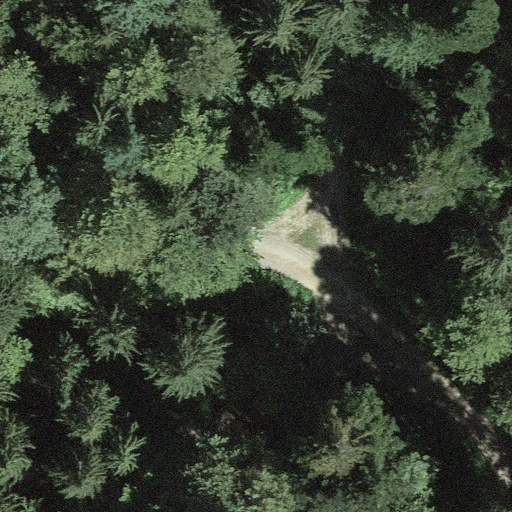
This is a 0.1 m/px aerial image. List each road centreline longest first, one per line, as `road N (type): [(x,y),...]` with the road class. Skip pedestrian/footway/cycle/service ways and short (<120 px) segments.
road 1 (track): [(14,0),(5,74),(17,123),(40,168),(84,207),(128,225),(243,239),(291,256),(352,294)]
road 2 (track): [(352,294),(262,400),(188,450),(114,473),(49,474),(0,461)]
road 3 (track): [(363,0),(339,157),(341,247),(352,294)]
road 4 (track): [(352,294),(492,511)]
road 5 (track): [(339,157),(290,215),(243,239)]
